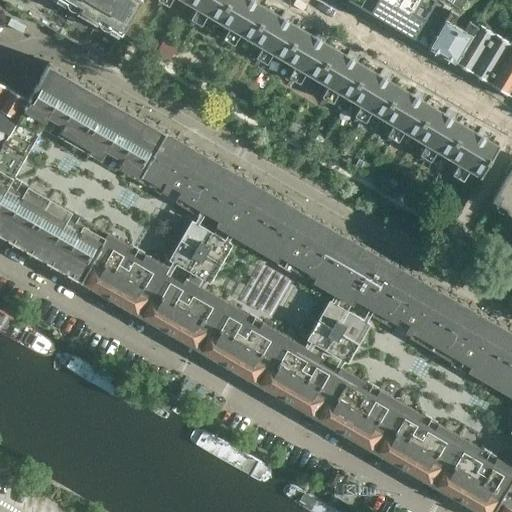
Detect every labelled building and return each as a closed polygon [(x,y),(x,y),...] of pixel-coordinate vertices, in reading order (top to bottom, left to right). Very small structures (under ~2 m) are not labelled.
[(1,0),(106,61),(142,0),(1,0)] [(219,22),(232,0),(187,0),(186,3),(196,9),(190,20),(202,27),(209,16),(219,22)] [(252,42),(270,10),(252,0),(232,0),(219,22),(229,28),(223,39),(235,46),(241,36),(252,42)] [(434,0),(350,0),(413,37),(413,36),(434,0)] [(429,46),(450,10),(455,2),(451,0),(434,0),(413,36),(429,46)] [(284,61),(303,30),(270,10),(252,42),(262,48),(255,59),(268,66),(274,55),(284,61)] [(455,62),(477,26),(471,22),(466,29),(453,21),(457,14),(450,10),(429,46),(455,62)] [(471,71),(498,28),(482,18),(477,26),(455,62),(471,71)] [(487,81),(511,40),(511,36),(498,28),(471,71),(487,81)] [(317,81),(336,49),(303,30),(284,61),(295,67),(288,78),(300,85),(307,74),(317,81)] [(511,95),(511,92),(511,40),(487,81),(511,95)] [(350,100),(369,68),(336,49),(317,81),(327,87),(321,98),(333,105),(339,94),(350,100)] [(383,119),(401,88),(369,68),(350,100),(360,106),(354,117),(366,124),(372,113),(383,119)] [(212,278),(264,187),(69,74),(47,112),(28,146),(4,186),(0,193),(0,232),(23,246),(41,257),(61,268),(80,279),(81,280),(100,291),(119,302),(138,313),(178,336),(212,278)] [(415,139),(434,108),(401,88),(383,119),(393,126),(386,136),(399,144),(405,133),(415,139)] [(448,158),(467,127),(434,108),(415,139),(426,145),(419,156),(431,163),(438,152),(448,158)] [(491,162),(500,147),(467,127),(448,158),(458,165),(452,175),(464,183),(470,172),(481,178),(491,162)] [(511,166),(492,200),(511,211),(511,166)] [(511,330),(361,243),(340,280),(334,291),(329,299),(309,334),(303,344),(297,355),(275,392),(470,504),(511,432),(511,330)] [(197,347),(225,299),(206,288),(199,299),(180,287),(158,325),(197,347)] [(0,333),(43,358),(45,359),(46,359),(48,359),(49,359),(51,358),(52,358),(53,357),(54,356),(55,354),(56,353),(56,351),(56,350),(56,348),(56,347),(55,345),(54,344),(53,343),(0,311),(0,333)] [(61,364),(62,365),(68,372),(131,410),(133,411),(134,411),(136,411),(138,411),(139,411),(141,410),(142,409),(143,408),(144,406),(145,405),(145,403),(145,401),(145,400),(144,398),(144,397),(143,395),(141,394),(76,356),(69,354),(67,354),(66,355),(64,356),(63,357),(62,358),(62,359),(61,361),(61,362),(61,364)] [(194,435),(194,436),(262,484),(264,484),(265,484),(267,483),(268,482),(270,481),(271,479),(272,478),(272,476),(273,475),(273,473),(273,471),(272,469),(205,422),(203,422),(201,422),(200,423),(198,423),(197,424),(196,425),(195,427),(194,428),(193,430),(193,432),(193,433),(194,435)] [(284,495),(284,496),(308,511),(340,511),(292,485),(290,485),(289,485),(288,486),(286,487),(285,488),(284,489),(284,490),(284,492),(283,493),(284,495)]
